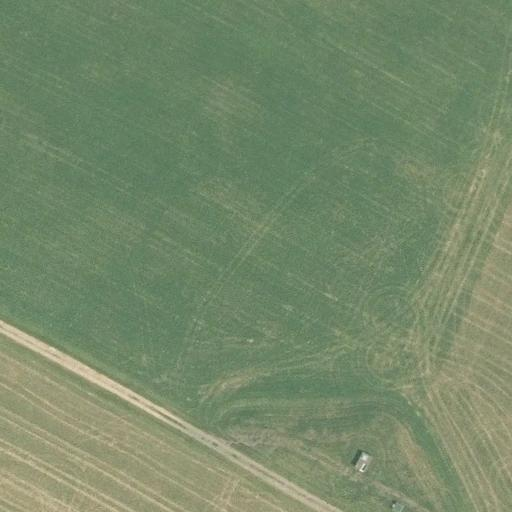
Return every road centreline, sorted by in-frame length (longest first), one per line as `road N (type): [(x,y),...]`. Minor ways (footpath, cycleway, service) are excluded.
road 1 (track): [(0,328),(331,511)]
road 2 (track): [(436,511),(286,440),(223,448)]
